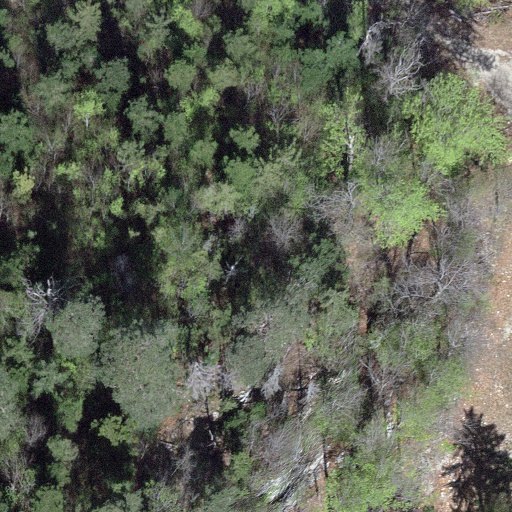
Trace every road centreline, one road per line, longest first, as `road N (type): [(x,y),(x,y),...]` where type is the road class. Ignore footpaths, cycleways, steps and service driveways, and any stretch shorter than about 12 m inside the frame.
road 1 (track): [(511,284),(451,511)]
road 2 (track): [(392,0),(473,55),(511,52)]
